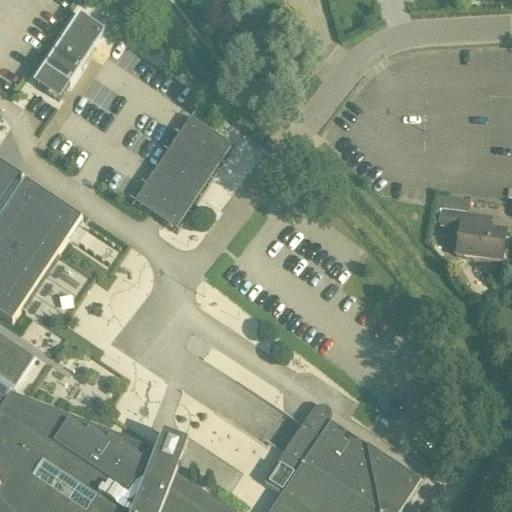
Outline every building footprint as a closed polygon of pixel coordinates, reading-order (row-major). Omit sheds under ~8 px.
[(80,18),(45,71),(70,88),(105,35),(80,18)] [(238,151),(204,127),(149,205),(184,229),(238,151)] [(0,511),(405,511),(421,488),(412,481),(345,437),(331,427),(321,440),(303,468),(285,456),(264,488),(283,500),(274,511),(222,511),(178,482),(156,468),(160,458),(157,457),(11,399),(34,365),(0,342),(0,320),(12,328),(82,224),(25,186),(21,192),(0,177),(0,511)] [(440,226),(440,231),(460,233),(456,259),(502,265),(506,237),(506,235),(490,233),(478,231),(480,217),(468,216),(442,212),(440,226)] [(347,270),(340,279),(351,288),(358,278),(347,270)] [(157,304),(137,326),(149,336),(168,314),(157,304)]
